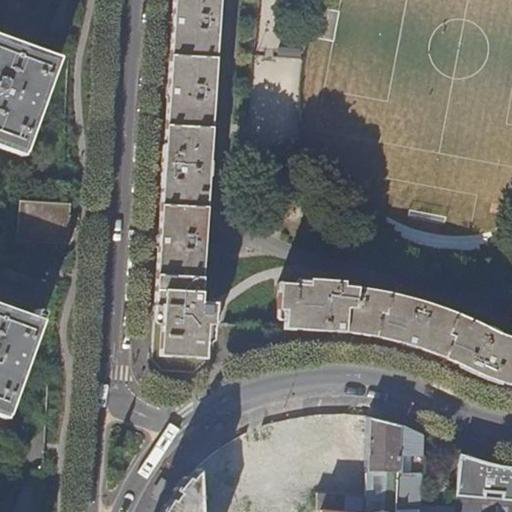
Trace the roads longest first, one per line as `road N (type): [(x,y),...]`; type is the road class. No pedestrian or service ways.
road 1 (residential): [(231,0),(220,201),(240,232),(416,291),(474,299),(511,322)]
road 2 (tertiary): [(136,0),(106,386)]
road 3 (tertiary): [(188,422),(257,392),(342,381),(511,435)]
road 4 (tertiary): [(106,386),(92,511)]
